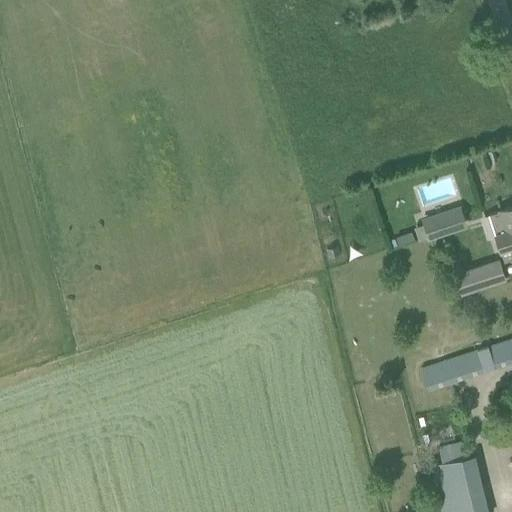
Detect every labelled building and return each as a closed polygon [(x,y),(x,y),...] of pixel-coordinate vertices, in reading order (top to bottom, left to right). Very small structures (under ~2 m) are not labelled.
[(467,227),(460,205),(420,218),(427,240),(467,227)] [(511,205),(487,214),(503,261),(511,258),(511,205)] [(411,229),(396,235),(398,242),(414,237),(411,229)] [(336,246),(327,248),(330,256),(338,253),(336,246)] [(498,259),(453,274),(460,293),(505,278),(498,259)] [(511,340),(413,373),(419,393),(511,361),(511,340)] [(511,398),(511,396),(509,394),(506,393),(503,394),(501,396),(501,399),(502,402),(504,403),(506,404),(509,403),(511,401),(511,398)] [(487,511),(474,454),(468,455),(464,438),(435,445),(439,461),(429,464),(440,511),(487,511)]
